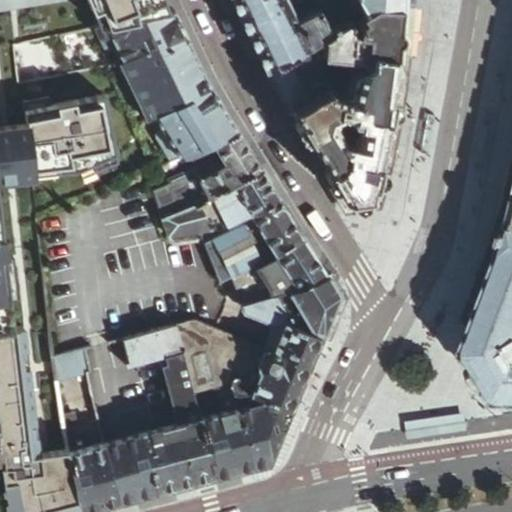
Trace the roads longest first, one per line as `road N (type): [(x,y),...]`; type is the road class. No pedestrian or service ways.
road 1 (tertiary): [(197,0),(245,95),(388,324)]
road 2 (residential): [(482,0),(436,228),(388,324)]
road 3 (primary): [(511,458),(299,495)]
road 4 (tertiary): [(388,324),(338,407),(299,495)]
